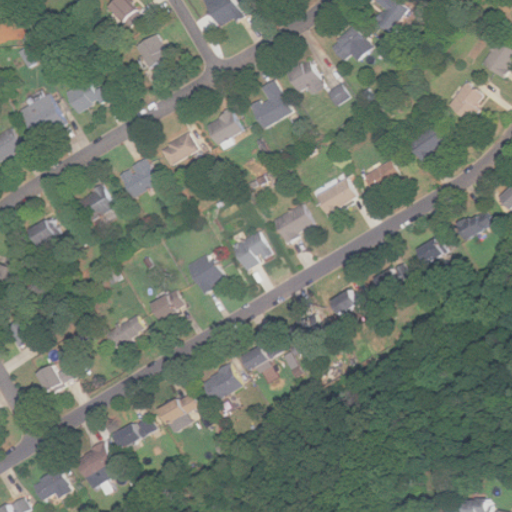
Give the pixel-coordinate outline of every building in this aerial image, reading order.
[(147,15),(132,0),(124,0),(116,9),(135,27),(147,15)] [(210,0),(228,27),(250,13),(241,0),(210,0)] [(390,9),(381,21),(396,33),(414,10),(401,0),(379,0),(379,1),(390,9)] [(376,45),(358,25),(336,46),(350,61),(358,54),(362,58),(376,45)] [(175,58),(162,35),(142,46),(155,69),(175,58)] [(511,73),(511,45),(504,40),(488,64),(509,78),(511,73)] [(304,92),(314,87),(318,94),(330,87),(313,59),(292,72),(304,92)] [(106,86),(99,90),(94,80),(72,93),(85,114),(112,99),(106,86)] [(269,128),(298,113),(281,80),(266,88),(272,98),(257,106),(269,128)] [(493,101),(474,83),(455,103),(474,121),(493,101)] [(353,98),(347,84),(332,91),(339,105),(353,98)] [(24,111),(42,137),(70,119),(53,93),(24,111)] [(249,131),(236,110),(212,125),(226,146),(249,131)] [(455,141),(439,121),(414,140),(429,161),(455,141)] [(28,150),(17,128),(0,137),(0,156),(4,163),(28,150)] [(204,150),(193,133),(167,149),(177,166),(204,150)] [(140,198),(165,183),(151,159),(126,174),(140,198)] [(408,176),(395,159),(370,176),(383,194),(408,176)] [(334,217),(365,200),(353,177),(321,195),(334,217)] [(120,209),(108,187),(84,200),(96,222),(120,209)] [(291,242),(320,227),(309,205),(280,219),(291,242)] [(475,238),(499,225),(491,210),(466,224),(475,238)] [(46,246),(63,236),(53,220),(36,230),(46,246)] [(239,245),(251,269),(278,256),(265,232),(239,245)] [(424,250),(433,265),(454,253),(444,237),(424,250)] [(209,293),(232,281),(217,253),(194,265),(209,293)] [(27,265),(12,259),(3,283),(19,289),(27,265)] [(390,293),(417,276),(408,262),(381,279),(390,293)] [(338,298),(346,315),(367,305),(359,289),(338,298)] [(159,303),(168,320),(191,308),(182,291),(159,303)] [(151,329),(141,313),(112,333),(123,348),(151,329)] [(304,341),(332,329),(325,313),(297,325),(304,341)] [(14,327),(24,347),(46,336),(36,316),(14,327)] [(250,358),(261,373),(291,352),(280,337),(250,358)] [(250,385),(236,364),(209,381),(222,402),(250,385)] [(72,387),(61,365),(45,372),(56,395),(72,387)] [(167,406),(174,423),(205,410),(198,393),(167,406)] [(130,449),(162,430),(154,416),(122,435),(130,449)] [(95,480),(122,464),(109,442),(81,458),(95,480)] [(39,485),(50,500),(60,492),(65,499),(79,488),(63,467),(39,485)] [(37,511),(27,496),(1,511),(37,511)] [(472,511),(497,511),(497,499),(472,499),(472,511)]
